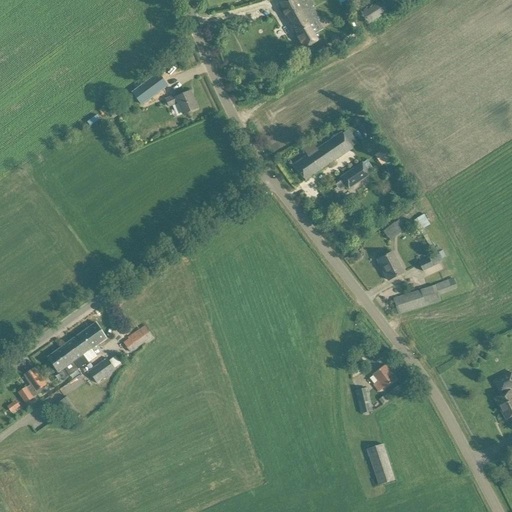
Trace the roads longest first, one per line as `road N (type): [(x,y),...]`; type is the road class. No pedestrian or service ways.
road 1 (unclassified): [(499,511),(441,401),(268,178)]
road 2 (unclassified): [(0,368),(268,178)]
road 3 (unclassified): [(268,178),(226,112),(188,0)]
